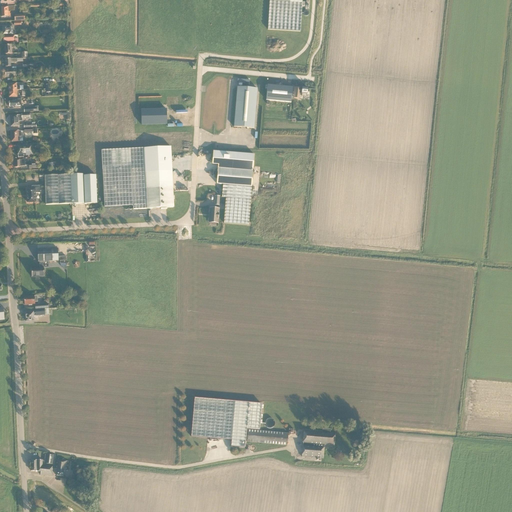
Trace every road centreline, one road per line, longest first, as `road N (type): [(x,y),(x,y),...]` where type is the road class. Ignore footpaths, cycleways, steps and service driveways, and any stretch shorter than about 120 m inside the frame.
road 1 (unclassified): [(8,230),(188,219),(200,55)]
road 2 (tertiary): [(26,511),(8,230)]
